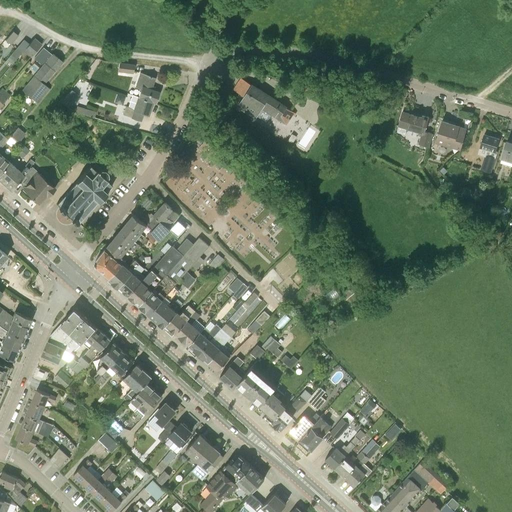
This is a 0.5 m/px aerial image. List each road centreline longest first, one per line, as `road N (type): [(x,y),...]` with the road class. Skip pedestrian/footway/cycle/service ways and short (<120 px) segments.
road 1 (residential): [(511,112),(314,54),(240,49),(208,59)]
road 2 (primary): [(275,456),(74,264)]
road 3 (primary): [(68,283),(239,437),(275,456)]
road 4 (residential): [(74,264),(147,178),(208,59)]
road 5 (track): [(204,66),(70,43),(0,2)]
road 6 (tertiary): [(0,431),(68,283)]
